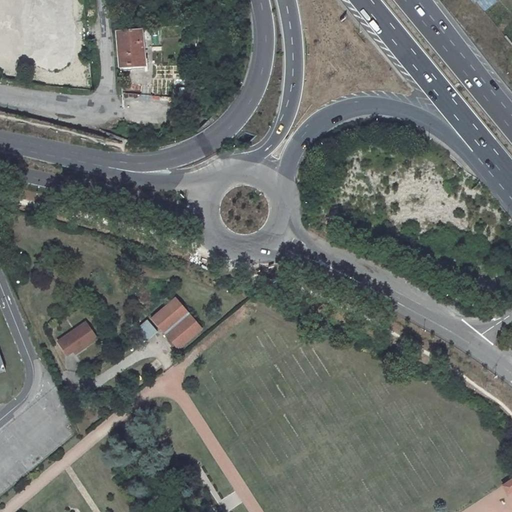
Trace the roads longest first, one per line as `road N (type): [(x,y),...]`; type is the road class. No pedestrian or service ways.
road 1 (primary): [(259,0),(265,43),(257,86),(228,129),(160,161),(76,157)]
road 2 (trunk): [(279,192),(297,142),(345,107),(404,108),(485,149)]
road 3 (primary): [(0,170),(203,214)]
road 4 (trunk): [(364,0),(485,149)]
road 5 (trunk): [(284,0),(293,75),(287,114),(275,140),(241,170)]
road 6 (tertiary): [(468,341),(332,265)]
road 7 (unclassified): [(0,419),(33,377),(0,285)]
road 8 (trunk): [(511,117),(416,0)]
road 9 (primary): [(220,177),(171,185),(126,180),(76,157)]
